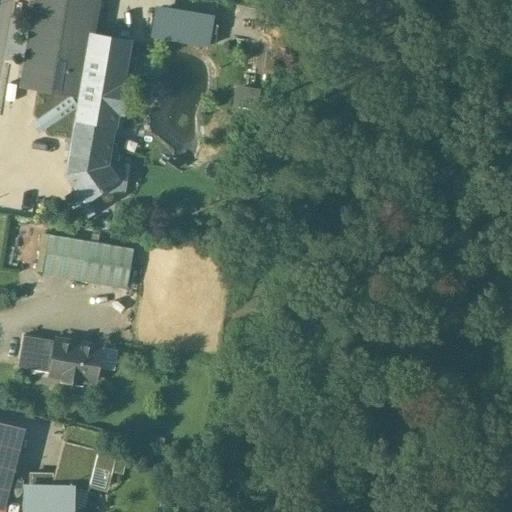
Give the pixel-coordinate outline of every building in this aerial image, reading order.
[(97,0),(34,0),(20,85),(37,88),(81,96),(81,95),(92,35),(97,0)] [(214,16),(155,5),(149,36),(208,47),(214,16)] [(78,118),(112,124),(114,124),(116,111),(121,112),(126,84),(121,83),(128,40),(92,35),(81,95),(82,95),(78,118)] [(81,96),(37,88),(33,113),(47,134),(73,139),(76,118),(78,118),(82,95),(81,95),(81,96)] [(78,118),(76,118),(73,139),(67,173),(79,190),(86,200),(92,195),(99,190),(99,191),(102,189),(115,180),(105,165),(105,163),(112,124),(78,118)] [(128,167),(105,163),(105,165),(115,180),(102,189),(124,192),(128,167)] [(92,195),(86,200),(79,190),(68,198),(79,214),(87,216),(100,206),(92,195)] [(133,249),(48,234),(42,274),(126,288),(133,249)] [(56,341),(23,335),(17,366),(51,372),(56,341)] [(99,347),(56,340),(56,341),(51,372),(50,374),(64,376),(63,378),(80,381),(80,379),(93,381),(99,347)] [(25,429),(0,422),(0,507),(0,508),(25,429)] [(101,433),(68,424),(63,444),(96,452),(101,433)] [(90,476),(73,472),(71,479),(88,484),(90,476)] [(69,511),(70,487),(25,485),(24,511),(69,511)]
